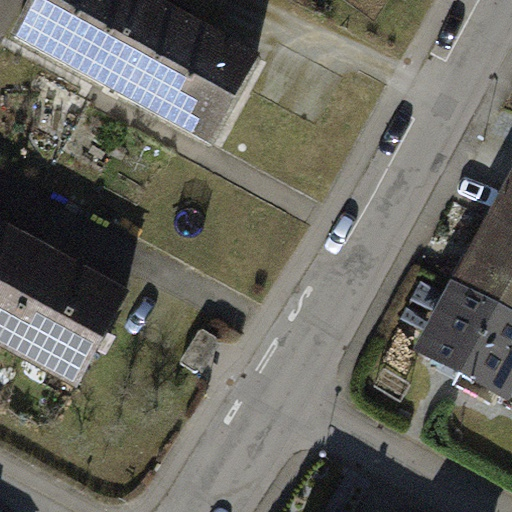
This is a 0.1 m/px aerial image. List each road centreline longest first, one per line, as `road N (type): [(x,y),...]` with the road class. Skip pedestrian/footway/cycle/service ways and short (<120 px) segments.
road 1 (residential): [(474,0),(258,381)]
road 2 (residential): [(491,511),(258,381)]
road 3 (residential): [(258,381),(195,511)]
